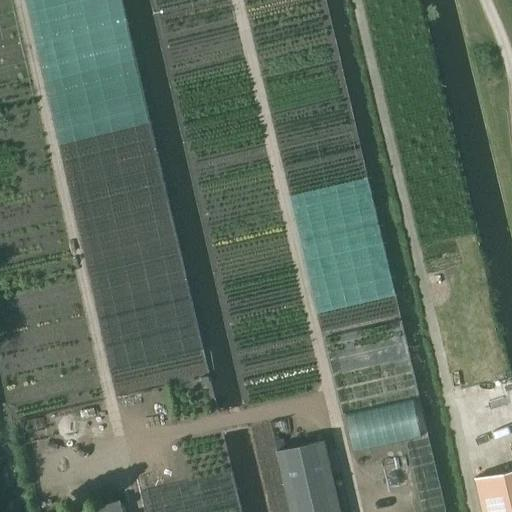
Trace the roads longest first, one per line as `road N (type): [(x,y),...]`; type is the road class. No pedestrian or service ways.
road 1 (track): [(121,461),(17,0)]
road 2 (track): [(334,438),(230,0)]
road 3 (track): [(444,396),(350,0)]
road 4 (track): [(511,201),(465,0)]
